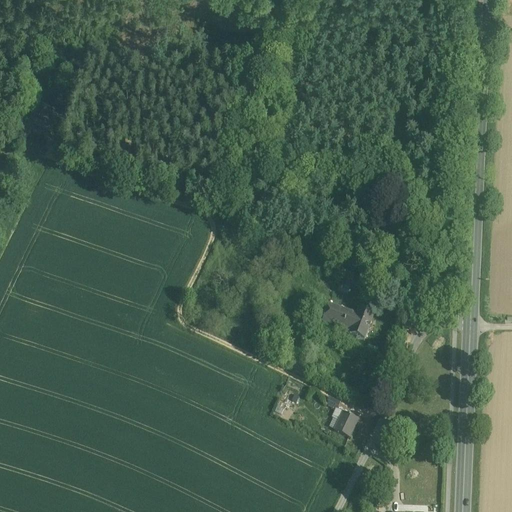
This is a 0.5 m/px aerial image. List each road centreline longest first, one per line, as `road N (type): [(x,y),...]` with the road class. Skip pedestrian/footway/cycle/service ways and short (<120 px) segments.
road 1 (primary): [(470,314),(483,0)]
road 2 (unclassified): [(335,511),(419,337),(470,314)]
road 3 (primary): [(462,511),(470,314)]
